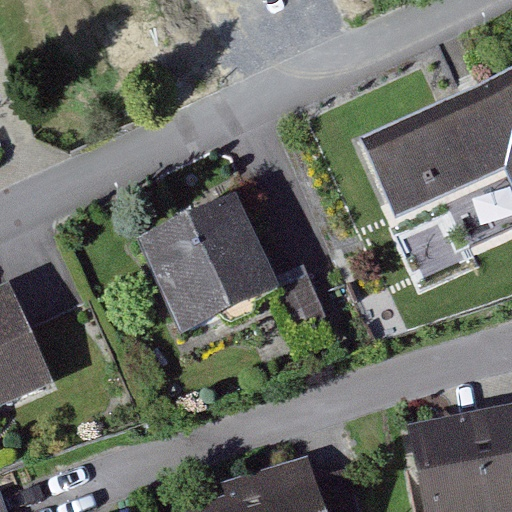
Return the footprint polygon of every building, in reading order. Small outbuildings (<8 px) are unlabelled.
[(511,87),(364,151),(397,229),(511,181),(511,184),(511,87)] [(147,254),(186,346),(287,303),(248,212),(147,254)] [(0,295),(0,425),(57,403),(12,291),(0,295)] [(511,511),(511,427),(420,443),(431,511),(511,511)] [(324,511),(309,465),(191,504),(193,511),(324,511)] [(0,511),(13,511),(8,493),(0,495),(0,511)]
